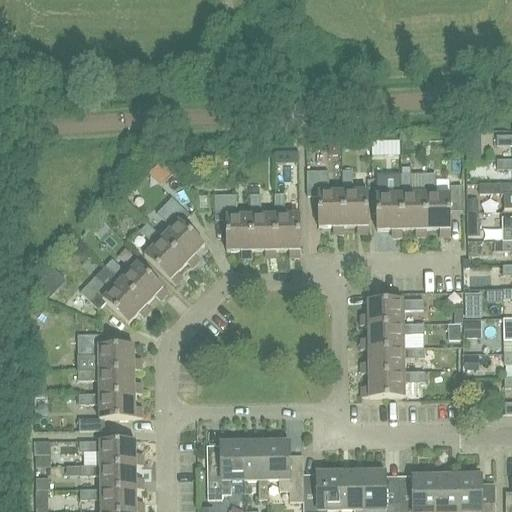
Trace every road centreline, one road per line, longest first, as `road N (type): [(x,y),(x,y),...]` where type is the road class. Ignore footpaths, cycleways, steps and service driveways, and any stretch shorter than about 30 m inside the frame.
road 1 (residential): [(170,418),(171,351),(226,285),(339,281)]
road 2 (residential): [(335,414),(170,418)]
road 3 (residential): [(335,414),(335,435),(464,433)]
road 4 (residential): [(335,414),(339,281)]
road 5 (residential): [(339,281),(341,264),(446,262)]
